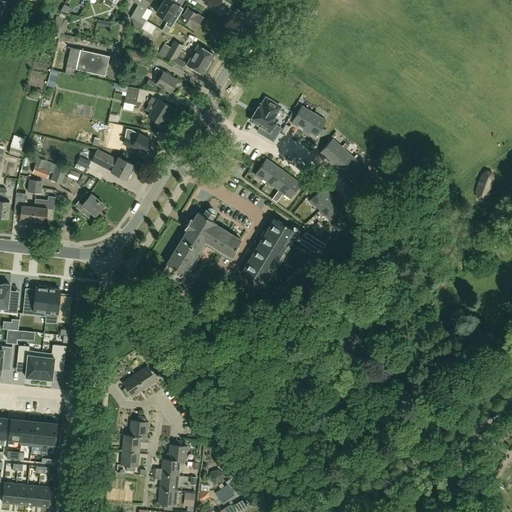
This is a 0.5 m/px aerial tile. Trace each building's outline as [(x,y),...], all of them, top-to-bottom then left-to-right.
[(105,0),(105,1),(117,9),(122,0),(105,0)] [(132,0),(140,4),(132,17),(134,25),(140,29),(150,13),(156,3),(150,0),(132,0)] [(173,0),(163,0),(156,13),(167,20),(164,24),(170,28),(179,13),(174,10),(177,4),(172,1),(173,0)] [(197,14),(187,8),(183,14),(180,13),(177,18),(180,20),(189,25),(188,27),(194,30),(203,17),(197,14)] [(161,31),(152,36),(158,45),(166,40),(161,31)] [(169,46),(164,43),(157,55),(173,65),(183,46),(173,40),(169,46)] [(108,55),(79,49),(62,45),(61,48),(60,48),(55,70),(75,75),(76,69),(104,75),(108,55)] [(202,73),(213,55),(197,45),(186,64),(202,73)] [(125,58),(142,61),(143,53),(126,50),(125,58)] [(169,92),(177,79),(163,71),(156,83),(169,92)] [(52,87),(60,87),(60,76),(52,76),(52,87)] [(126,92),(124,102),(135,104),(139,89),(117,84),(116,88),(120,89),(119,91),(126,92)] [(160,124),(171,107),(158,100),(157,100),(151,97),(147,104),(149,105),(146,110),(150,113),(148,116),(160,124)] [(279,109),(278,105),(266,98),(261,106),(258,103),(254,110),(256,111),(251,120),(260,126),(257,131),(273,141),(281,128),(274,124),(277,120),(273,118),(279,109)] [(129,104),(127,111),(137,114),(139,106),(129,104)] [(304,129),(313,113),(301,105),(291,123),(297,126),(298,125),(304,129)] [(313,113),(304,129),(303,130),(309,134),(310,132),(315,136),(314,137),(315,137),(326,120),(313,113)] [(144,152),(150,141),(138,134),(133,142),(126,138),(123,143),(136,151),(138,148),(144,152)] [(119,152),(123,138),(111,135),(107,149),(119,152)] [(15,150),(26,152),(28,140),(17,138),(15,150)] [(330,161),(343,147),(332,138),(319,153),(324,158),(325,157),(330,161)] [(341,170),(353,156),(343,147),(330,161),(329,162),(335,167),(336,166),(341,170)] [(111,170),(117,159),(96,149),(91,160),(111,170)] [(76,163),(86,169),(90,162),(80,156),(76,163)] [(134,167),(132,166),(133,164),(118,156),(117,159),(111,170),(111,171),(126,179),(127,176),(129,177),(134,167)] [(364,166),(353,156),(341,170),(340,172),(345,176),(346,175),(351,180),(350,181),(351,181),(364,166)] [(61,182),(65,184),(67,177),(64,176),(66,171),(65,170),(66,168),(65,168),(66,165),(61,163),(60,165),(37,157),(32,173),(47,178),(49,171),(53,172),(50,180),(61,183),(61,182)] [(267,181),(278,166),(266,158),(254,174),(260,179),(261,177),(267,181)] [(278,190),(289,175),(278,166),(267,181),(266,183),(272,187),(273,186),(278,190)] [(484,201),(489,197),(494,180),(493,173),(487,172),(482,176),(476,193),(478,199),(484,201)] [(289,175),(278,190),(272,198),(276,202),(282,195),(283,195),(284,194),(289,198),(288,199),(289,200),(301,183),(289,175)] [(27,192),(41,193),(42,181),(28,179),(27,192)] [(9,201),(4,201),(6,188),(0,187),(0,216),(7,218),(9,201)] [(319,209),(333,197),(323,187),(309,200),(314,206),(315,205),(319,209)] [(104,205),(91,194),(90,194),(86,191),(74,206),(78,209),(91,220),(104,205)] [(33,220),(34,206),(26,206),(27,193),(23,193),(16,192),(14,205),(19,205),(21,206),(20,219),(33,220)] [(45,221),(47,208),(54,209),(55,197),(51,195),(51,196),(48,196),(47,200),(43,199),(35,199),(34,206),(33,220),(45,221)] [(329,220),(342,207),(333,197),(319,209),(318,211),(323,216),(324,215),(329,220)] [(227,254),(231,256),(241,239),(215,224),(216,222),(211,219),(214,214),(213,213),(214,211),(214,210),(212,208),(210,207),(209,208),(207,209),(206,209),(203,214),(198,212),(193,220),(190,218),(184,228),(187,229),(166,263),(167,263),(160,274),(183,288),(190,276),(185,273),(205,240),(218,248),(217,250),(226,256),(227,254)] [(342,207),(329,220),(327,221),(332,227),(334,225),(338,230),(337,231),(338,232),(353,218),(342,207)] [(293,229),(276,219),(274,218),(270,224),(266,232),(262,237),(258,245),(254,250),(245,265),(242,271),(244,272),(263,284),(297,228),(294,226),(293,229)] [(0,284),(0,307),(4,308),(4,312),(17,313),(19,297),(9,296),(10,284),(3,283),(3,284),(0,284)] [(24,296),(23,314),(46,316),(49,288),(47,288),(47,286),(39,285),(39,287),(36,287),(35,297),(24,296)] [(49,288),(46,316),(47,312),(57,313),(56,321),(68,322),(71,297),(59,295),(60,289),(49,288)] [(341,321),(343,340),(358,335),(356,322),(341,321)] [(42,352),(39,377),(45,378),(45,379),(52,379),(53,368),(64,369),(66,345),(53,344),(52,353),(42,352)] [(0,349),(0,373),(1,374),(2,361),(11,361),(12,347),(0,345),(0,350),(0,349)] [(19,346),(17,364),(27,365),(25,377),(34,378),(34,377),(39,377),(42,352),(28,350),(29,347),(19,346)] [(147,365),(134,374),(144,388),(157,379),(155,377),(159,374),(154,368),(150,370),(147,365)] [(144,388),(134,374),(122,382),(125,387),(121,390),(126,397),(130,394),(131,397),(144,388)] [(130,420),(129,435),(146,437),(148,422),(145,421),(145,417),(137,416),(136,420),(130,420)] [(11,419),(8,443),(13,444),(13,442),(20,442),(20,445),(23,420),(11,419)] [(23,420),(20,445),(31,446),(34,421),(23,420)] [(34,421),(31,446),(42,447),(42,451),(45,422),(34,421)] [(45,422),(42,451),(47,451),(47,447),(54,448),(57,424),(45,422)] [(149,437),(146,437),(129,435),(123,434),(122,449),(139,451),(140,442),(149,442),(149,437)] [(169,444),(168,459),(185,461),(187,446),(181,445),(181,441),(173,440),(172,444),(169,444)] [(138,466),(139,451),(122,449),(120,465),(126,465),(126,470),(134,471),(135,466),(138,466)] [(7,451),(7,458),(18,460),(19,453),(19,452),(7,451)] [(178,476),(179,464),(179,461),(185,461),(168,459),(162,459),(161,469),(153,468),(153,473),(178,476)] [(191,475),(201,477),(204,468),(193,465),(191,475)] [(176,493),(178,476),(153,473),(153,479),(160,479),(159,492),(176,493)] [(4,482),(2,502),(14,503),(16,483),(4,482)] [(16,483),(14,503),(25,505),(27,484),(16,483)] [(27,484),(25,505),(37,506),(39,486),(27,484)] [(227,484),(215,493),(223,504),(235,496),(235,495),(239,492),(234,484),(229,487),(227,484)] [(39,486),(37,506),(48,507),(51,487),(39,486)] [(175,506),(176,493),(159,492),(158,504),(164,505),(163,509),(171,510),(172,506),(175,506)] [(214,505),(216,498),(190,493),(188,505),(195,506),(194,511),(197,511),(200,503),(214,505)]
